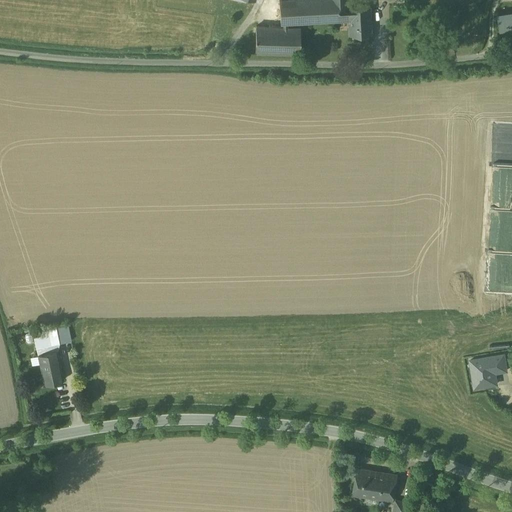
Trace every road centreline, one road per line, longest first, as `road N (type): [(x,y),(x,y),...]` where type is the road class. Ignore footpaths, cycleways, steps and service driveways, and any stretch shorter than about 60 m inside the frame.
road 1 (tertiary): [(511,486),(367,438),(314,429),(169,419),(0,436)]
road 2 (residential): [(0,48),(80,59),(390,65),(511,56)]
